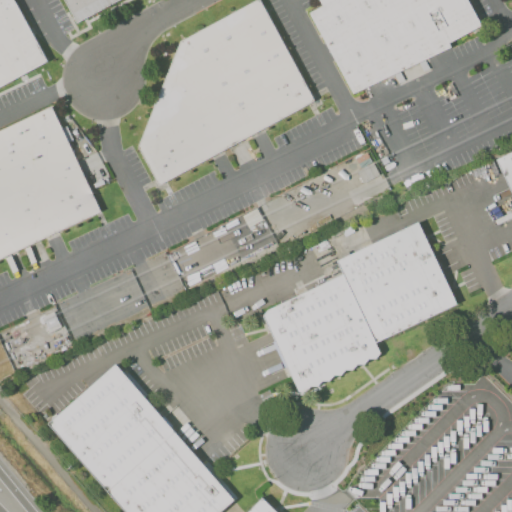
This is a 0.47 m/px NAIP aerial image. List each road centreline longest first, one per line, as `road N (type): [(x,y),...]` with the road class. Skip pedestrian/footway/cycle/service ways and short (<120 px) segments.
road 1 (residential): [(511,305),(305,453)]
road 2 (residential): [(191,0),(122,38),(103,76)]
